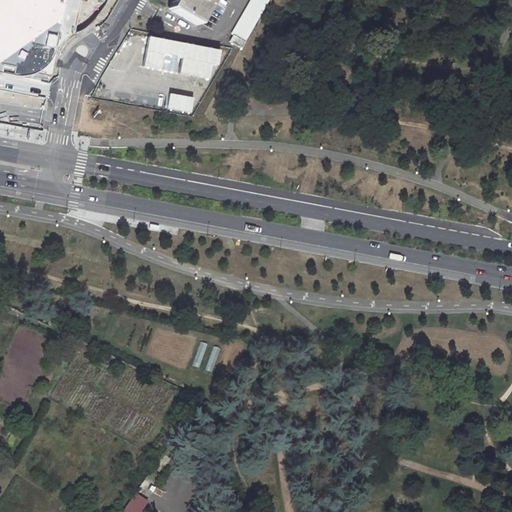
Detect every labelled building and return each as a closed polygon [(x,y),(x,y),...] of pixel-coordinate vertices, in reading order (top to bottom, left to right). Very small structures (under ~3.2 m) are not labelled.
[(0,0),(0,75),(1,72),(14,75),(21,75),(28,75),(35,73),(40,71),(45,67),(48,65),(51,60),(54,57),(56,52),(58,46),(67,0),(0,0)] [(175,0),(169,12),(195,26),(209,0),(175,0)] [(250,0),(231,33),(233,33),(244,40),(266,0),(250,0)] [(244,40),(233,33),(229,39),(241,46),(244,40)] [(79,342),(76,348),(89,354),(91,347),(79,342)] [(168,442),(160,436),(148,452),(156,458),(168,442)] [(123,511),(137,511),(145,501),(135,494),(123,511)]
